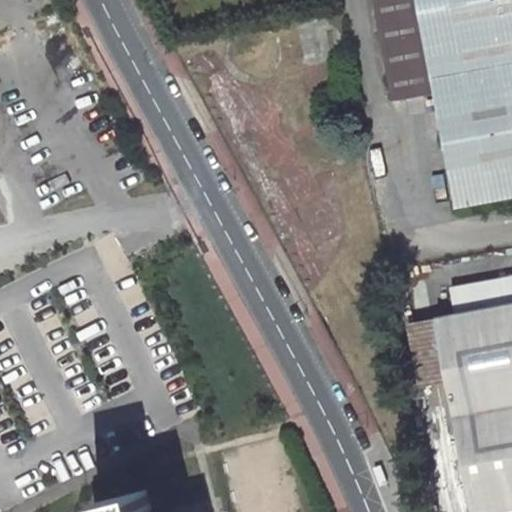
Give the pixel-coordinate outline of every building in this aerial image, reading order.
[(419,0),(381,0),(397,89),(435,82),(419,0)] [(511,0),(424,0),(460,200),(511,190),(511,0)] [(511,271),(458,281),(462,307),(444,311),(445,315),(455,374),(480,511),(499,511),(498,504),(511,501),(511,271)] [(419,319),(429,378),(455,374),(445,315),(419,319)] [(150,511),(145,493),(97,504),(99,511),(150,511)] [(511,511),(511,501),(498,504),(499,511),(511,511)]
